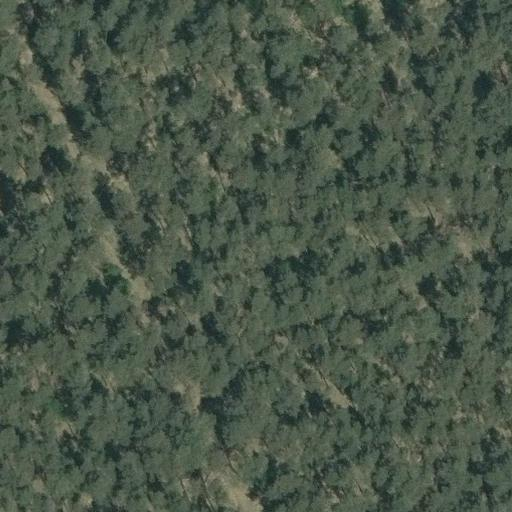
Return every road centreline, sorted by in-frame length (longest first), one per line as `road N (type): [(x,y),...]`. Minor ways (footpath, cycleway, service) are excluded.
road 1 (track): [(236,511),(6,0)]
road 2 (track): [(0,216),(476,0)]
road 3 (track): [(511,382),(372,0)]
